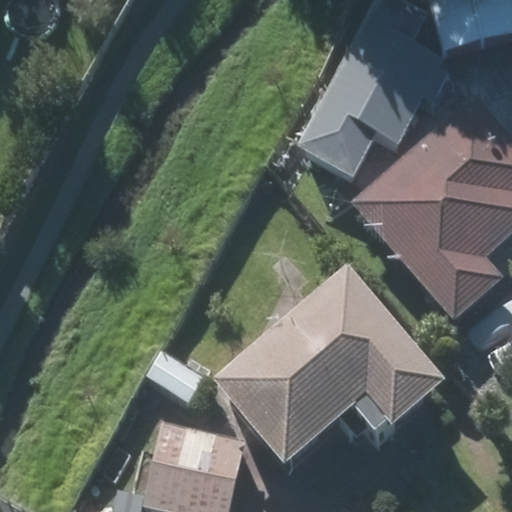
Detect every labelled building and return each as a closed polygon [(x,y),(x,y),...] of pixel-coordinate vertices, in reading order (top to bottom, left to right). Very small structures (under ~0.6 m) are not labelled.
[(511,0),(423,0),(441,64),(511,43),(511,0)] [(351,192),(371,147),(402,161),(442,73),(412,59),(427,27),(373,2),(298,167),(351,192)] [(352,222),(422,299),(453,332),(504,285),(490,270),(511,249),(511,153),(472,110),(352,222)] [(390,456),(449,403),(346,287),(215,405),(291,490),(363,425),(390,456)] [(233,355),(202,335),(176,375),(161,365),(146,389),(192,418),(233,355)] [(235,511),(244,451),(151,437),(139,511),(235,511)]
